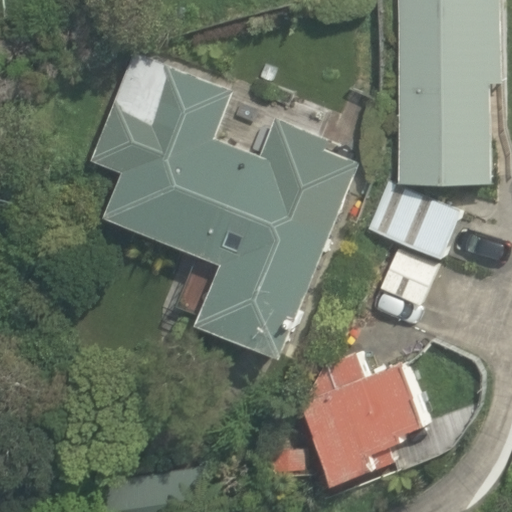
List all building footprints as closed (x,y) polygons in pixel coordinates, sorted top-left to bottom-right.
[(400,0),(403,181),(499,180),(498,81),(511,80),(509,0),(400,0)] [(132,98),(145,64),(121,55),(108,89),(132,98)] [(211,322),(295,355),(358,190),(225,140),(244,90),(174,63),(114,217),(234,263),(211,322)] [(448,255),(465,207),(388,180),(371,228),(448,255)] [(312,402),(344,484),(406,460),(400,446),(412,441),(410,434),(433,425),(408,363),(374,376),(366,355),(329,370),(338,392),(312,402)]
